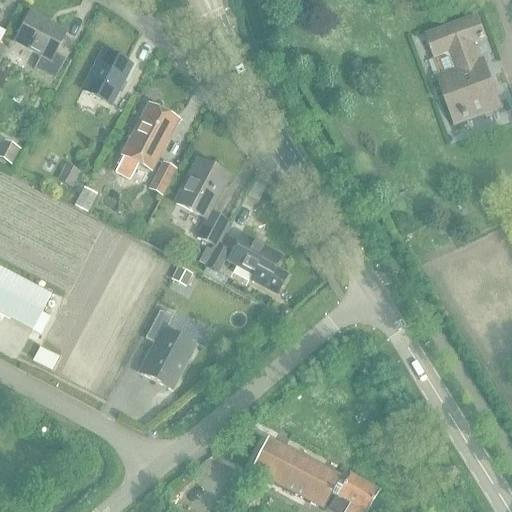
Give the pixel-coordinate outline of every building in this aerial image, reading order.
[(33,70),(54,81),(65,60),(55,54),(66,33),(30,14),(14,44),(40,57),(33,70)] [(482,67),(478,69),(470,46),(483,42),(476,22),(426,39),(442,81),(440,82),(454,122),(496,107),(482,67)] [(82,92),(110,106),(130,68),(102,54),(82,92)] [(137,167),(150,174),(177,123),(147,107),(121,158),(122,159),(114,173),(130,182),(137,167)] [(206,268),(217,246),(228,226),(207,215),(226,178),(197,163),(175,206),(204,221),(195,239),(211,247),(208,253),(205,251),(199,262),(205,266),(204,267),(206,268)] [(75,207),(84,189),(83,189),(84,187),(75,183),(80,173),(65,166),(57,181),(71,188),(72,186),(82,191),(74,207),(75,207)] [(148,191),(160,197),(173,173),(161,166),(148,191)] [(84,189),(75,207),(87,213),(96,196),(84,189)] [(251,281),(276,294),(286,277),(273,270),(280,258),(241,237),(228,262),(254,276),(251,281)] [(217,246),(206,268),(217,275),(229,253),(217,246)] [(194,272),(179,266),(172,278),(187,285),(194,272)] [(0,317),(31,334),(50,298),(0,271),(0,317)] [(156,348),(138,380),(174,398),(196,351),(165,338),(173,325),(159,317),(145,341),(156,348)] [(365,511),(377,493),(349,475),(343,484),(338,481),(340,477),(271,434),(252,465),(321,508),(330,493),(348,505),(343,511),(365,511)]
